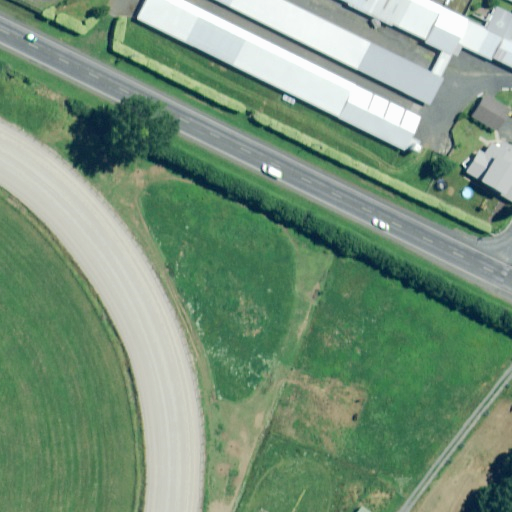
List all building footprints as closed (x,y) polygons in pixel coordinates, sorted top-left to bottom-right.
[(396,115),(168,0),(121,0),(113,16),(378,150),(396,115)] [(416,70),(277,0),(201,0),(400,100),(416,70)] [(459,24),(412,0),(329,0),(432,52),(437,42),(504,76),(511,60),(511,50),(499,44),(510,22),(470,2),(459,24)] [(511,0),(488,0),(497,4),(495,9),(511,17),(511,0)] [(507,111),(482,96),(469,117),(495,132),(507,111)] [(466,170),(464,174),(511,203),(511,150),(501,144),(497,150),(489,146),(482,158),(476,154),(475,154),(474,155),(473,155),(472,155),(471,155),(470,156),(469,156),(469,157),(468,157),(467,157),(466,158),(465,158),(465,159),(464,160),(463,160),(460,166),(466,170)]
